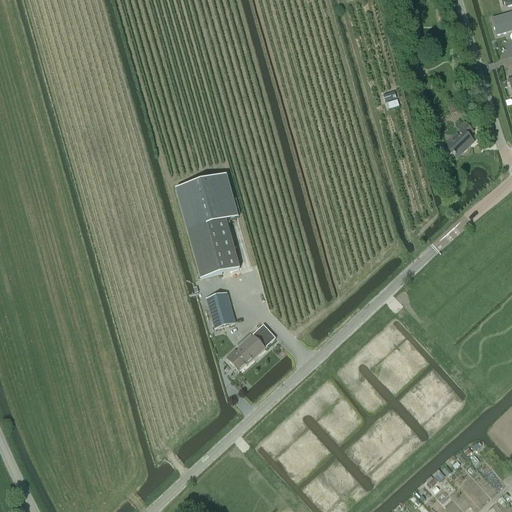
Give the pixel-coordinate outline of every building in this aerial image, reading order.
[(511,30),(511,15),(492,20),(497,36),(506,34),(506,32),(511,30)] [(422,78),(415,50),(404,53),(408,67),(411,66),(414,80),(422,78)] [(397,101),(387,104),(389,111),(399,108),(397,101)] [(457,103),(448,106),(451,114),(460,111),(457,103)] [(445,148),(439,153),(447,162),(453,156),(456,160),(474,144),(468,138),(473,133),(464,124),(459,129),(462,131),(444,147),(445,148)] [(226,177),(176,191),(201,282),(240,271),(226,223),(238,220),(226,177)] [(222,279),(202,284),(207,301),(215,331),(234,325),(222,279)] [(235,353),(227,360),(239,373),(247,366),(247,367),(265,351),(264,350),(275,340),(264,327),(253,337),(254,338),(236,354),(235,353)] [(463,457),(458,461),(462,465),(466,461),(463,457)] [(447,469),(442,473),(446,478),(451,474),(447,469)] [(440,474),(434,479),(439,484),(444,479),(440,474)] [(429,485),(426,487),(429,490),(436,484),(433,480),(429,485)]
